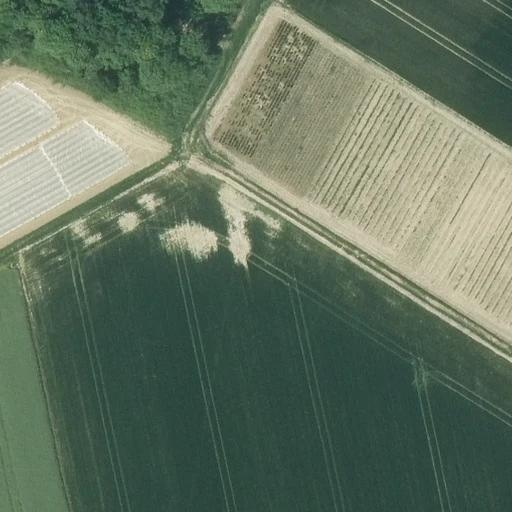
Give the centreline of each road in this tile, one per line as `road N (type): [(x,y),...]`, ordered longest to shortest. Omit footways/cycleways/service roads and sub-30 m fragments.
road 1 (track): [(194,159),(511,355)]
road 2 (track): [(194,159),(0,273)]
